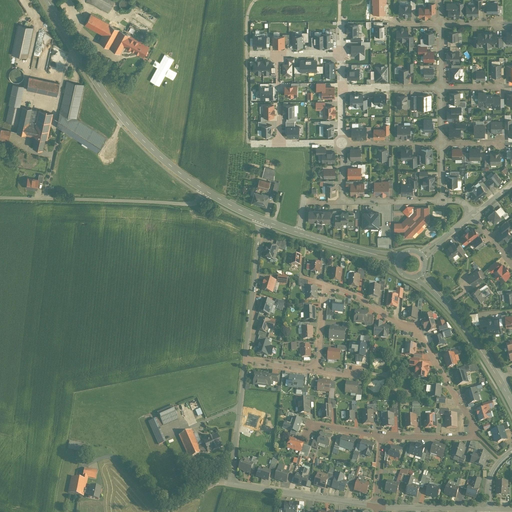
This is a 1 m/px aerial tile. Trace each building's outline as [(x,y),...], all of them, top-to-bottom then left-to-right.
[(34,5),(31,0),(30,0),(22,4),(25,10),(34,5)] [(114,0),(86,0),(108,12),(114,0)] [(130,5),(131,3),(130,0),(129,0),(119,0),(119,1),(119,3),(119,5),(121,7),(123,8),(125,9),(127,8),(129,7),(130,5)] [(374,4),(374,13),(384,13),(384,12),(385,11),(386,11),(385,0),(373,0),(373,4),(374,4)] [(482,0),(474,0),(475,5),(478,5),(478,8),(483,8),(483,5),(482,0)] [(493,3),(487,3),(487,5),(487,12),(487,13),(497,13),(497,4),(493,5),(493,3)] [(399,5),(399,15),(411,15),(411,5),(399,5)] [(475,5),(467,5),(467,16),(478,16),(478,8),(478,5),(475,5)] [(429,7),(419,7),(419,16),(423,16),(423,17),(427,17),(427,16),(430,16),(430,8),(430,7),(429,7)] [(457,8),(448,8),(448,16),(459,16),(459,12),(459,8),(457,8)] [(108,24),(90,14),(84,24),(103,34),(108,24)] [(129,35),(108,24),(103,34),(98,42),(119,53),(124,46),(129,36),(129,35)] [(348,24),(348,35),(358,34),(358,24),(348,24)] [(33,28),(18,25),(11,55),(26,58),(33,28)] [(386,34),(384,34),(384,25),(375,25),(375,34),(374,34),(375,39),(386,39),(386,34)] [(408,30),(397,30),(397,38),(399,38),(399,39),(400,40),(404,40),(405,39),(405,38),(407,38),(408,38),(408,36),(408,30)] [(314,31),(314,46),(326,46),(326,45),(326,33),(322,33),(322,31),(314,31)] [(457,31),(448,32),(448,40),(450,40),(457,40),(457,39),(457,31)] [(433,32),(424,33),(424,34),(423,35),(423,37),(424,38),(425,42),(433,42),(433,39),(434,39),(434,36),(433,36),(433,32)] [(254,45),(254,47),(257,47),(257,48),(261,47),(261,46),(266,46),(266,43),(266,37),(266,35),(264,35),(264,33),(255,33),(255,35),(253,35),(253,37),(254,45)] [(483,33),(478,34),(478,37),(478,45),(487,45),(487,33),(483,33)] [(491,33),(487,33),(487,45),(496,45),(497,45),(497,37),(496,33),(491,33)] [(302,35),(293,35),(293,46),(303,46),(303,41),(303,35),(302,35)] [(148,47),(129,36),(124,46),(143,56),(148,47)] [(273,36),(273,46),(284,46),(284,36),(273,36)] [(361,45),(352,45),(352,54),(355,54),(355,57),(364,57),(364,47),(364,45),(361,45)] [(430,51),(427,51),(424,51),(424,53),(424,61),(434,61),(433,52),(431,52),(430,51)] [(450,52),(447,52),(447,62),(459,61),(459,51),(450,52)] [(108,60),(93,52),(91,57),(105,65),(108,60)] [(301,71),(309,71),(309,60),(301,60),(301,71)] [(309,71),(317,71),(317,60),(309,60),(309,71)] [(254,71),(263,71),(263,61),(254,61),(254,71)] [(263,71),(271,71),(271,61),(263,61),(263,71)] [(326,62),(326,76),(334,76),(334,62),(326,62)] [(283,64),(283,74),(291,74),(291,64),(283,64)] [(499,64),(492,65),(492,76),(500,76),(500,67),(500,64),(499,64)] [(388,81),(387,66),(375,66),(375,70),(375,79),(378,79),(378,81),(388,81)] [(17,68),(14,68),(12,69),(10,71),(9,74),(9,76),(10,79),(12,81),(15,82),(17,82),(20,81),(22,79),(23,76),(23,74),(22,71),(20,69),(17,68)] [(434,68),(424,68),(424,72),(423,73),(423,74),(424,75),(424,76),(434,76),(434,68)] [(451,68),(450,68),(450,81),(463,80),(463,75),(464,75),(464,72),(460,72),(459,68),(451,68)] [(348,69),(348,79),(351,79),(356,79),(359,78),(359,69),(352,69),(348,69)] [(408,69),(399,69),(399,73),(399,74),(399,76),(400,77),(400,80),(409,80),(409,77),(410,77),(409,73),(409,71),(409,69),(408,69)] [(484,71),(483,70),(481,70),(480,71),(477,71),(476,71),(476,73),(476,80),(485,80),(485,71),(484,71)] [(59,83),(29,77),(26,89),(57,95),(59,83)] [(83,85),(66,81),(59,115),(76,119),(83,85)] [(23,86),(13,84),(9,104),(10,104),(17,106),(19,106),(23,86)] [(322,85),(322,96),(335,96),(335,85),(322,85)] [(261,86),(261,98),(273,98),(273,86),(269,86),(261,86)] [(285,86),(285,95),(297,95),(297,86),(285,86)] [(459,93),(450,93),(450,102),(456,102),(457,102),(459,102),(459,101),(459,98),(459,93)] [(351,94),(351,104),(363,104),(363,94),(351,94)] [(375,94),(375,103),(386,103),(386,94),(375,94)] [(430,95),(417,95),(417,96),(417,105),(417,109),(430,109),(430,95)] [(407,96),(397,96),(397,107),(406,107),(407,107),(407,99),(407,96)] [(17,106),(10,104),(6,122),(13,123),(17,106)] [(264,116),(274,116),(274,105),(264,105),(264,116)] [(284,116),(294,116),(294,105),(284,105),(284,116)] [(323,105),(323,116),(334,116),(334,105),(323,105)] [(22,106),(16,132),(29,135),(28,124),(31,109),(31,108),(22,106)] [(38,110),(31,109),(28,124),(29,135),(33,136),(35,136),(44,138),(46,139),(52,113),(38,110)] [(452,110),(447,111),(448,120),(458,120),(458,113),(458,110),(452,110)] [(106,138),(76,119),(59,115),(57,125),(66,131),(97,151),(106,138)] [(432,122),(424,122),(424,127),(425,127),(425,131),(433,131),(433,126),(434,125),(434,122),(432,122)] [(501,122),(491,122),(491,132),(502,132),(501,122)] [(483,124),(474,124),(474,134),(484,134),(484,127),(484,124),(483,124)] [(261,125),(262,135),(272,135),(272,125),(261,125)] [(324,135),(334,135),(333,125),(329,125),(323,125),(324,135)] [(295,126),(287,126),(287,136),(299,136),(299,126),(295,126)] [(456,126),(450,127),(450,136),(451,136),(452,137),(453,137),(455,137),(456,137),(456,136),(460,136),(460,129),(460,126),(456,126)] [(9,130),(3,129),(1,139),(7,140),(9,130)] [(384,129),(374,129),(374,138),(375,138),(384,138),(384,134),(384,129)] [(44,138),(35,136),(33,147),(42,149),(42,147),(43,145),(42,145),(44,138)] [(361,149),(350,149),(350,150),(351,159),(361,159),(361,149)] [(387,149),(377,149),(377,152),(375,152),(375,156),(377,156),(377,159),(387,159),(387,156),(387,149)] [(412,149),(401,149),(401,159),(409,159),(412,159),(412,157),(412,149)] [(431,149),(421,149),(421,155),(421,161),(422,161),(431,161),(431,149)] [(462,149),(452,149),(452,157),(456,157),(456,158),(462,158),(462,149)] [(480,149),(470,149),(470,152),(470,159),(480,159),(480,149)] [(326,152),(323,152),(323,154),(323,162),(335,161),(335,152),(326,152)] [(500,153),(491,153),(491,154),(491,162),(495,162),(496,163),(498,163),(499,162),(500,162),(500,153)] [(275,170),(265,167),(262,177),(271,179),(270,180),(274,180),(275,170)] [(335,168),(324,169),(324,177),(335,177),(335,168)] [(358,168),(348,168),(348,177),(361,177),(360,170),(360,168),(358,168)] [(501,180),(495,173),(489,178),(494,185),(495,185),(501,180)] [(450,176),(448,176),(448,186),(457,186),(456,176),(450,176)] [(427,177),(425,177),(425,180),(424,180),(424,184),(425,184),(425,188),(434,188),(434,177),(427,177)] [(38,180),(28,178),(26,187),(36,189),(38,182),(38,180)] [(489,178),(485,182),(490,188),(494,185),(489,178)] [(270,182),(259,179),(257,187),(263,188),(268,190),(270,182)] [(379,182),(378,183),(375,183),(374,183),(375,187),(375,193),(382,193),(382,194),(389,194),(389,187),(388,181),(382,181),(382,182),(379,182)] [(364,183),(351,183),(351,194),(359,194),(364,194),(364,183)] [(411,184),(402,184),(402,194),(413,194),(413,187),(413,184),(411,184)] [(333,185),(326,185),(326,194),(335,194),(335,185),(333,185)] [(476,186),(469,191),(476,200),(486,192),(481,185),(477,188),(476,186)] [(257,192),(255,191),(252,201),(266,205),(269,195),(261,193),(257,192)] [(403,211),(408,216),(401,223),(395,223),(395,231),(402,231),(402,229),(404,229),(405,231),(405,236),(411,236),(416,231),(416,228),(419,225),(422,225),(427,220),(427,215),(428,213),(428,207),(413,207),(407,207),(403,211)] [(501,216),(495,209),(488,215),(494,222),(501,216)] [(320,210),(309,210),(309,216),(309,220),(319,220),(319,221),(320,221),(320,210)] [(330,217),(330,211),(320,211),(320,210),(320,221),(330,221),(330,220),(330,217)] [(348,212),(342,212),(342,214),(336,214),(336,219),(336,222),(336,226),(354,225),(354,214),(348,214),(348,212)] [(378,212),(373,212),(369,212),(368,212),(368,213),(363,213),(363,212),(363,213),(363,226),(363,227),(378,226),(379,226),(379,213),(379,212),(378,212)] [(503,229),(496,235),(501,241),(504,239),(505,240),(508,238),(508,237),(511,234),(507,230),(511,227),(506,221),(500,225),(503,229)] [(471,228),(460,237),(465,244),(470,240),(477,234),(478,233),(474,228),(473,229),(471,228)] [(477,234),(470,240),(472,242),(473,241),(479,237),(477,234)] [(479,237),(473,241),(473,242),(472,243),(476,246),(476,245),(477,247),(483,242),(484,241),(480,236),(479,237)] [(286,243),(277,240),(275,247),(278,248),(278,249),(285,251),(286,243)] [(454,243),(451,245),(451,244),(448,246),(449,247),(446,249),(452,256),(457,252),(460,250),(457,246),(454,243)] [(465,251),(460,244),(457,246),(460,250),(457,252),(460,255),(465,251)] [(275,247),(268,245),(266,249),(265,253),(264,257),(267,258),(267,259),(268,260),(269,260),(271,260),(274,261),(278,249),(278,248),(275,247)] [(300,256),(292,256),(291,265),(300,266),(301,258),(301,257),(300,256)] [(496,261),(489,266),(493,271),(494,270),(500,265),(496,261)] [(321,263),(312,262),(311,266),(311,271),(315,272),(315,274),(317,274),(318,273),(318,272),(320,273),(321,265),(321,263)] [(500,265),(494,270),(502,280),(509,274),(508,272),(509,271),(504,265),(503,266),(501,264),(500,265)] [(341,270),(333,269),(331,281),(340,282),(340,277),(341,277),(341,270)] [(477,270),(468,277),(474,285),(482,278),(477,270)] [(358,276),(352,275),(351,277),(349,277),(349,282),(348,282),(348,285),(348,286),(348,287),(358,288),(359,278),(359,276),(358,276)] [(275,281),(266,279),(266,278),(265,278),(265,279),(262,289),(262,290),(272,293),(272,292),(275,282),(276,281),(275,281)] [(308,281),(302,280),(299,279),(299,286),(306,288),(308,288),(308,281)] [(486,284),(482,287),(479,289),(478,287),(470,292),(477,302),(485,297),(492,292),(486,284)] [(379,287),(370,286),(369,297),(379,298),(379,291),(380,287),(379,287)] [(308,288),(306,288),(306,295),(305,296),(305,298),(307,299),(307,300),(317,299),(316,287),(308,288)] [(396,296),(388,295),(388,296),(386,307),(387,307),(397,308),(398,299),(398,297),(396,296)] [(285,302),(270,298),(276,300),(275,303),(274,306),(286,309),(287,306),(284,305),(285,302)] [(275,303),(269,301),(269,302),(262,300),(259,312),(269,315),(272,305),(274,306),(275,303)] [(344,303),(333,302),(333,308),(332,310),(333,311),(343,312),(344,303)] [(312,308),(304,309),(305,320),(315,320),(314,308),(312,308)] [(417,310),(408,308),(407,319),(416,320),(417,310)] [(363,312),(359,312),(356,312),(354,322),(365,323),(366,323),(367,316),(367,313),(363,313),(363,312)] [(431,315),(428,316),(426,315),(424,316),(423,318),(425,322),(422,323),(424,330),(427,329),(428,332),(436,330),(431,315)] [(373,316),(367,316),(366,323),(365,323),(364,326),(372,327),(373,316)] [(493,318),(485,319),(486,324),(484,325),(484,327),(488,326),(488,332),(494,331),(493,318)] [(262,319),(261,321),(260,324),(259,324),(258,327),(259,328),(258,331),(260,331),(266,333),(268,327),(271,328),(274,329),(275,324),(270,322),(263,320),(262,319)] [(443,322),(438,324),(440,332),(442,332),(447,330),(446,326),(445,327),(443,322)] [(382,323),(376,323),(374,336),(383,337),(384,338),(386,338),(387,338),(388,338),(389,327),(382,326),(382,323)] [(337,327),(337,328),(330,327),(329,338),(344,340),(345,329),(342,329),(340,329),(340,328),(337,327)] [(310,328),(302,328),(302,329),(303,340),(313,339),(312,328),(310,328)] [(449,330),(442,332),(444,338),(451,336),(449,330)] [(441,336),(433,339),(435,348),(439,347),(440,348),(443,347),(443,345),(444,345),(441,336)] [(265,343),(261,341),(257,352),(267,355),(270,344),(265,343)] [(363,344),(350,343),(349,351),(355,351),(354,356),(364,357),(365,345),(363,344)] [(373,344),(370,353),(376,354),(378,346),(373,344)] [(416,345),(406,344),(405,355),(414,356),(415,354),(416,345)] [(304,348),(301,348),(301,358),(310,358),(310,352),(310,349),(310,347),(304,348)] [(337,350),(329,349),(328,359),(339,360),(340,351),(337,350)] [(451,355),(447,356),(448,358),(447,359),(445,360),(447,368),(457,366),(454,356),(453,354),(451,355)] [(414,359),(410,359),(409,366),(417,367),(417,365),(419,365),(419,360),(414,359)] [(419,365),(417,365),(417,367),(416,370),(418,370),(417,377),(421,378),(422,378),(424,378),(425,378),(426,378),(426,374),(427,374),(427,372),(428,371),(428,369),(428,368),(428,366),(419,365)] [(461,372),(454,375),(458,386),(467,383),(465,374),(464,372),(461,372)] [(271,376),(255,374),(253,385),(270,387),(271,382),(272,376),(271,376)] [(304,378),(290,376),(289,387),(302,389),(303,386),(304,378)] [(322,381),(319,381),(317,391),(329,392),(329,390),(330,382),(327,382),(327,381),(322,380),(322,381)] [(358,384),(346,383),(345,393),(356,394),(357,394),(358,387),(358,384)] [(441,388),(432,387),(430,397),(437,398),(440,398),(441,388)] [(473,391),(466,393),(469,405),(479,402),(476,392),(476,390),(473,391)] [(305,400),(298,400),(299,409),(299,414),(301,414),(305,414),(309,413),(309,402),(309,399),(308,399),(305,400)] [(491,402),(482,405),(484,409),(486,408),(486,410),(493,408),(493,407),(497,406),(496,401),(491,402)] [(172,407),(157,414),(163,426),(178,420),(172,407)] [(330,407),(321,407),(322,419),(331,419),(331,409),(331,407),(330,407)] [(420,408),(412,408),(412,416),(415,416),(415,417),(420,417),(420,408)] [(484,409),(476,411),(479,422),(489,419),(491,418),(490,413),(487,413),(486,410),(486,408),(484,409)] [(371,411),(362,412),(363,425),(373,424),(372,413),(372,411),(371,411)] [(352,413),(345,413),(346,422),(354,422),(354,413),(354,412),(352,413)] [(245,425),(255,428),(259,417),(249,414),(245,425)] [(390,415),(386,415),(386,417),(383,417),(383,427),(393,427),(393,417),(393,415),(390,415)] [(449,415),(445,415),(446,428),(457,428),(456,415),(449,415)] [(412,416),(409,417),(409,418),(405,418),(405,428),(416,428),(415,417),(415,416),(412,416)] [(434,416),(425,416),(425,421),(424,421),(425,428),(435,428),(435,420),(435,416),(434,416)] [(296,420),(292,418),(292,419),(289,430),(297,433),(299,428),(298,428),(300,421),(296,420)] [(159,427),(156,419),(149,422),(158,445),(165,442),(159,427)] [(506,423),(499,426),(500,429),(502,428),(504,432),(508,430),(508,428),(506,424),(506,423)] [(500,429),(491,432),(495,442),(498,443),(505,441),(506,438),(504,432),(502,428),(500,429)] [(198,447),(190,430),(179,436),(184,447),(189,459),(201,454),(198,447)] [(325,434),(321,433),(320,434),(318,442),(317,443),(319,443),(328,446),(331,437),(325,435),(325,434)] [(216,435),(211,437),(207,439),(202,441),(204,444),(198,447),(200,453),(211,449),(212,451),(217,449),(221,447),(216,435)] [(179,436),(168,441),(173,452),(184,447),(179,436)] [(355,441),(343,437),(342,441),(340,447),(351,451),(355,441)] [(311,448),(303,445),(304,443),(290,439),(288,446),(290,447),(291,448),(291,449),(300,452),(300,453),(304,454),(303,457),(307,458),(311,448)] [(342,441),(337,440),(334,449),(339,451),(340,447),(342,441)] [(86,445),(69,441),(67,449),(85,452),(86,445)] [(318,442),(313,441),(311,448),(317,450),(319,443),(317,443),(318,442)] [(374,445),(362,441),(359,451),(366,454),(365,456),(369,458),(374,445)] [(415,445),(412,444),(410,450),(409,454),(409,455),(415,456),(418,445),(416,444),(415,445)] [(445,447),(434,444),(432,450),(431,454),(442,458),(445,447)] [(421,446),(418,445),(415,456),(421,458),(423,454),(424,448),(421,447),(421,446)] [(464,448),(455,445),(451,456),(459,458),(461,459),(461,456),(464,448)] [(398,447),(397,448),(391,446),(390,451),(389,455),(399,459),(402,450),(401,449),(401,448),(398,447)] [(355,451),(351,465),(356,465),(357,461),(360,453),(355,451)] [(479,452),(476,458),(473,457),(471,463),(483,467),(487,455),(479,452)] [(466,457),(461,456),(461,459),(459,458),(457,464),(463,465),(466,457)] [(251,464),(241,460),(239,470),(244,471),(243,472),(247,473),(247,472),(250,473),(251,469),(253,464),(251,464)] [(296,466),(296,467),(293,474),(297,475),(297,474),(300,474),(301,470),(302,468),(298,467),(296,466)] [(97,471),(84,468),(81,479),(86,480),(87,477),(95,479),(97,471)] [(269,471),(260,468),(257,477),(268,481),(271,473),(271,472),(269,471)] [(288,473),(278,470),(275,479),(286,483),(289,474),(289,473),(288,473)] [(309,472),(301,470),(300,474),(297,474),(297,475),(294,484),(305,487),(309,477),(307,477),(309,472)] [(347,482),(343,481),(345,476),(337,474),(332,488),(344,492),(347,482)] [(322,477),(317,476),(314,485),(319,487),(319,486),(325,488),(325,489),(327,481),(328,479),(326,479),(327,476),(323,475),(322,477)] [(81,479),(71,477),(68,493),(83,496),(84,494),(85,489),(87,480),(86,480),(81,479)] [(415,480),(406,477),(404,483),(409,485),(406,494),(416,497),(419,488),(413,486),(415,480)] [(481,481),(474,478),(472,483),(470,483),(467,490),(466,495),(476,498),(479,489),(478,489),(481,481)] [(358,481),(356,485),(355,490),(367,494),(370,485),(363,482),(358,481)] [(396,484),(388,481),(385,491),(396,494),(399,485),(396,484)] [(453,484),(450,483),(450,481),(449,481),(449,482),(448,482),(447,485),(445,491),(446,491),(445,495),(451,497),(452,496),(455,497),(455,498),(456,498),(459,489),(452,487),(453,484)] [(507,482),(497,481),(496,495),(506,496),(507,489),(507,482)] [(440,489),(429,486),(426,495),(437,498),(440,489)] [(101,489),(91,487),(90,490),(89,495),(88,498),(98,500),(101,489)] [(295,511),(296,504),(290,504),(286,504),(285,503),(284,511),(295,511)]
